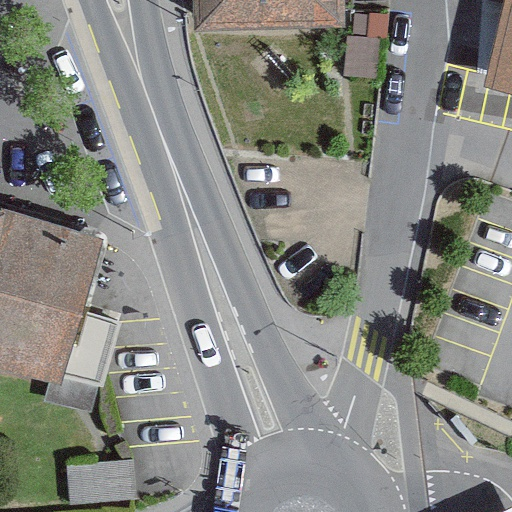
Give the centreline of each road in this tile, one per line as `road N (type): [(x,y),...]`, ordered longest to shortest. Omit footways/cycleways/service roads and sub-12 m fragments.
road 1 (residential): [(426,0),(410,141),(365,352),(343,421),(310,444)]
road 2 (primary): [(164,147),(184,273),(253,488)]
road 3 (primary): [(310,444),(233,265),(164,147)]
road 4 (primary): [(119,0),(164,147)]
